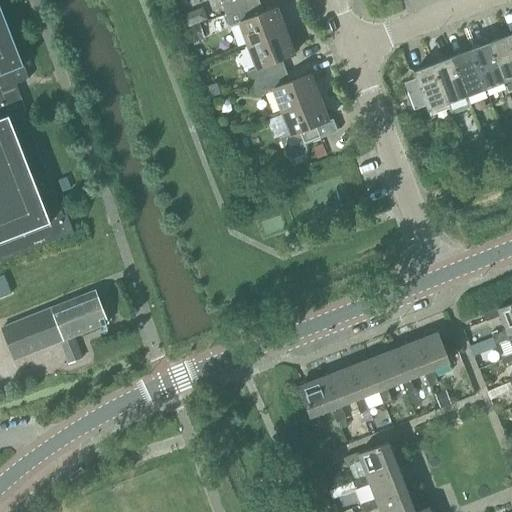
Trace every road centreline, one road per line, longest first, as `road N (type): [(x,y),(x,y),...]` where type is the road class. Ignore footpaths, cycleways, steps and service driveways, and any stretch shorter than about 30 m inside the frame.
road 1 (residential): [(0,490),(63,440),(167,383),(440,281)]
road 2 (residential): [(440,281),(350,45)]
road 3 (residential): [(350,45),(469,0)]
